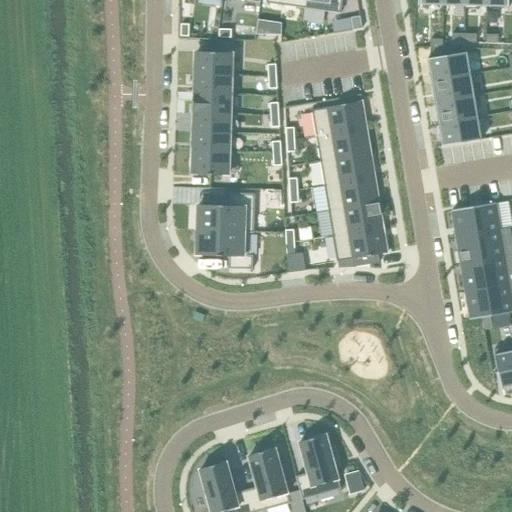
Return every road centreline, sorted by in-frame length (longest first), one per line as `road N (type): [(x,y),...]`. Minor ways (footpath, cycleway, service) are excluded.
road 1 (residential): [(154,0),(149,216),(171,270),(222,300),(376,290),(427,299)]
road 2 (residential): [(164,511),(162,484),(181,443),(206,426),(319,397),(346,412),(402,489),(434,511)]
road 3 (residential): [(385,0),(427,299)]
road 4 (residential): [(427,299),(467,408),(511,421)]
